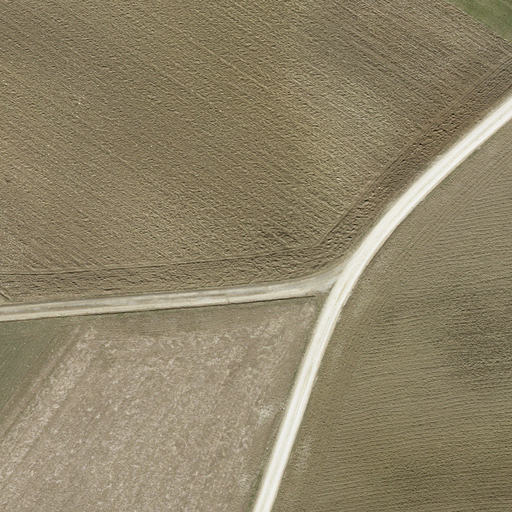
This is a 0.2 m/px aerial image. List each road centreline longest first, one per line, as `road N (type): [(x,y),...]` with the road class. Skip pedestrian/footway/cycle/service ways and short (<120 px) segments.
road 1 (track): [(263,511),(354,267),(427,182),(511,106)]
road 2 (track): [(354,267),(296,288),(0,314)]
